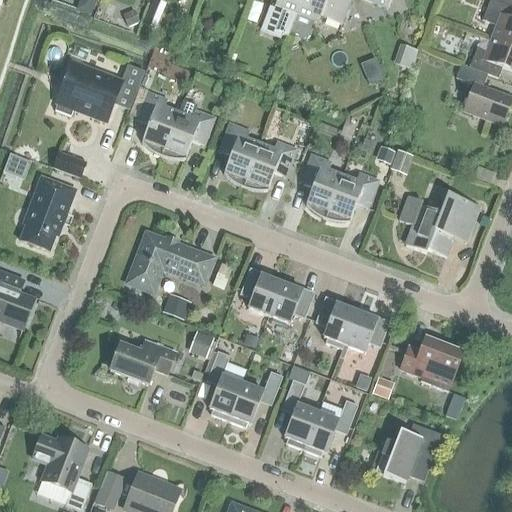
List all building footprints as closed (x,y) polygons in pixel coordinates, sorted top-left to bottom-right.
[(83,0),(80,8),(95,14),(99,0),(83,0)] [(288,33),(289,33),(301,0),(268,0),(276,3),(273,11),(269,10),(260,33),(278,40),(280,36),(286,38),(288,33)] [(301,0),(289,33),(297,37),(296,39),(301,41),(309,38),(311,32),(309,32),(312,23),(317,25),(319,19),(340,27),(350,1),(347,0),(301,0)] [(359,0),(360,0),(386,10),(389,0),(359,0)] [(511,0),(494,0),(494,2),(494,3),(511,9),(511,0)] [(511,9),(494,3),(494,2),(489,1),(481,23),(495,28),(491,40),(511,48),(511,9)] [(147,5),(147,18),(160,19),(161,5),(147,5)] [(126,30),(138,24),(132,12),(120,18),(126,30)] [(496,80),(500,69),(511,73),(511,48),(491,40),(486,54),(475,50),(468,70),(496,80)] [(392,67),(411,73),(418,52),(398,46),(392,67)] [(372,83),(386,79),(380,59),(366,63),(372,83)] [(120,84),(71,65),(67,76),(71,78),(64,97),(60,95),(53,113),(69,119),(74,108),(91,114),(89,119),(104,125),(120,84)] [(501,128),(511,102),(481,90),(486,77),(459,67),(454,81),(472,87),(462,113),(501,128)] [(149,153),(160,159),(176,116),(163,110),(166,102),(146,95),(135,123),(147,128),(140,145),(149,153)] [(202,149),(213,120),(195,113),(197,108),(181,102),(176,116),(160,159),(172,162),(184,162),(190,145),(202,149)] [(231,184),(242,190),(258,147),(245,142),(248,134),(228,126),(217,155),(229,159),(222,176),(231,184)] [(272,152),(258,147),(242,190),(254,193),(266,193),(272,176),(284,180),(295,152),(275,144),(272,152)] [(379,149),(374,161),(388,167),(393,155),(379,149)] [(396,152),(388,171),(405,177),(412,159),(396,152)] [(22,187),(32,161),(14,154),(4,180),(22,187)] [(85,165),(58,155),(52,171),(79,182),(85,165)] [(313,216),(324,221),(340,178),(327,173),(330,165),(310,158),(299,186),(311,191),(304,208),(313,216)] [(354,183),(340,178),(324,221),(336,224),(348,225),(354,207),(366,212),(377,183),(357,176),(354,183)] [(74,193),(40,179),(22,226),(24,227),(18,243),(48,254),(57,229),(60,230),(74,193)] [(396,223),(411,229),(403,248),(425,256),(426,252),(445,259),(455,233),(467,238),(478,209),(451,199),(444,217),(419,207),(421,203),(406,197),(396,223)] [(212,261),(145,235),(125,286),(152,296),(161,272),(202,287),(212,261)] [(267,319),(280,286),(264,280),(264,279),(248,273),(238,297),(250,301),(246,311),(267,319)] [(0,323),(21,332),(32,302),(17,296),(22,283),(0,274),(0,323)] [(295,292),(280,286),(267,319),(288,327),(291,317),(303,322),(312,297),(296,291),(295,292)] [(188,308),(167,300),(162,314),(182,322),(188,308)] [(341,352),(342,348),(355,314),(339,308),(323,301),(313,326),(325,330),(321,339),(326,341),(324,346),(341,352)] [(371,321),(355,314),(342,348),(363,355),(367,346),(378,350),(388,326),(371,320),(371,321)] [(195,334),(187,354),(204,361),(212,340),(195,334)] [(399,372),(421,381),(420,384),(446,394),(461,355),(423,341),(418,354),(407,349),(399,372)] [(153,373),(166,378),(174,355),(143,343),(139,354),(118,347),(108,373),(147,388),(153,373)] [(284,347),(278,360),(290,365),(295,351),(284,347)] [(226,424),(241,386),(221,379),(228,359),(216,354),(207,378),(218,383),(207,411),(211,413),(209,417),(226,424)] [(206,366),(198,363),(191,382),(198,385),(206,366)] [(296,407),(303,388),(308,375),(291,369),(287,381),(291,383),(282,407),(293,412),(283,440),(286,442),(284,446),(302,453),(316,415),(296,407)] [(261,394),(241,386),(226,424),(244,431),(246,426),(249,427),(260,399),(272,403),(281,379),(269,374),(261,394)] [(392,385),(377,379),(370,396),(386,402),(392,385)] [(451,416),(461,419),(467,398),(457,395),(451,416)] [(336,423),(316,415),(302,453),(319,459),(321,455),(324,456),(335,428),(347,432),(356,408),(344,403),(336,423)] [(381,478),(403,487),(407,478),(421,483),(438,438),(412,428),(408,437),(398,434),(393,447),(385,444),(381,456),(377,455),(370,474),(373,475),(372,480),(373,480),(375,475),(381,478)] [(57,440),(56,443),(40,437),(30,462),(46,468),(40,483),(69,494),(64,509),(72,511),(80,511),(90,487),(75,481),(86,452),(57,440)] [(105,473),(92,505),(108,511),(111,511),(124,481),(105,473)] [(169,511),(177,494),(137,479),(125,510),(129,511),(169,511)]
